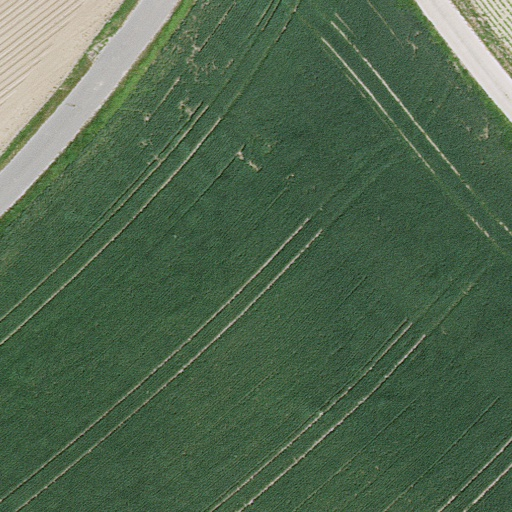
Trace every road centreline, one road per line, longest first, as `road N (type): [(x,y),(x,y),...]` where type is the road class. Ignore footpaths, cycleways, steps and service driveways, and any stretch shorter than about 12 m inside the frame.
road 1 (track): [(161,0),(82,110),(0,197)]
road 2 (track): [(435,0),(511,96)]
